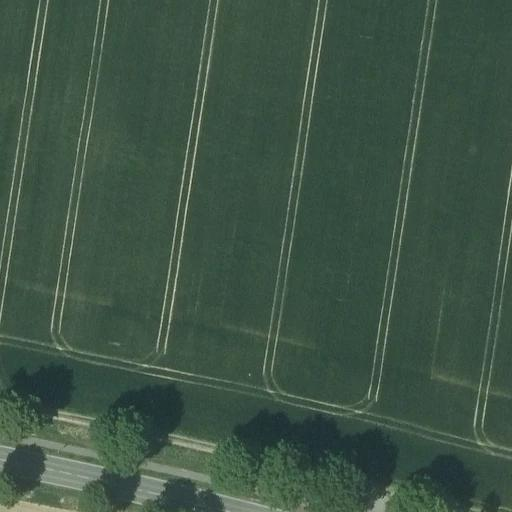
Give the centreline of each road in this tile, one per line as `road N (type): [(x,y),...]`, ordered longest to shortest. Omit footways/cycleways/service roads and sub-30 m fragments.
road 1 (track): [(434,511),(0,412)]
road 2 (tertiary): [(0,462),(218,511)]
